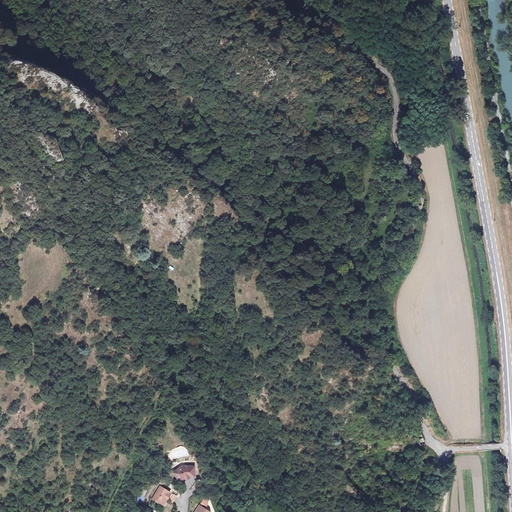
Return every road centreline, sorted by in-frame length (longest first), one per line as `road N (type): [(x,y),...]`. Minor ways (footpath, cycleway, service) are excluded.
road 1 (unclassified): [(446,450),(426,435),(378,324),(380,296),(420,194),(394,135),(385,72),(296,0)]
road 2 (primary): [(446,0),(507,349),(511,435)]
road 3 (track): [(459,0),(511,293)]
road 4 (track): [(511,201),(476,0)]
